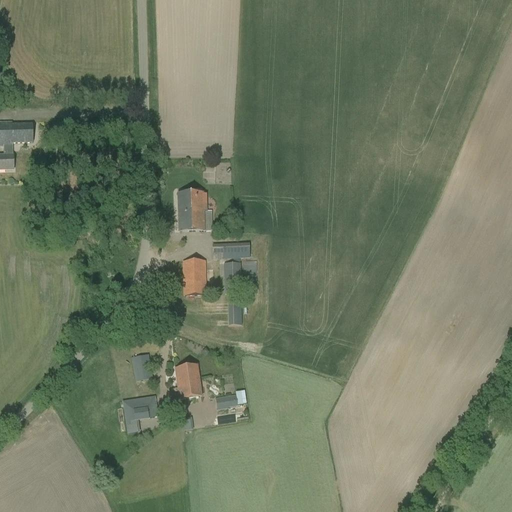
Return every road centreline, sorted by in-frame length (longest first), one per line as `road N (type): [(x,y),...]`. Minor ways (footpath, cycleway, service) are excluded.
road 1 (unclassified): [(0,434),(104,328),(137,278),(146,212),(140,0)]
road 2 (track): [(511,387),(431,511)]
